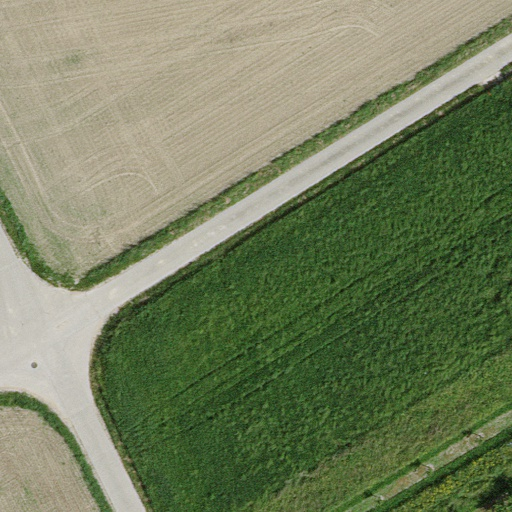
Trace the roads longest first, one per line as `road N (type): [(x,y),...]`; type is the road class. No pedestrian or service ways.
road 1 (track): [(511,52),(0,367)]
road 2 (track): [(0,267),(123,511)]
